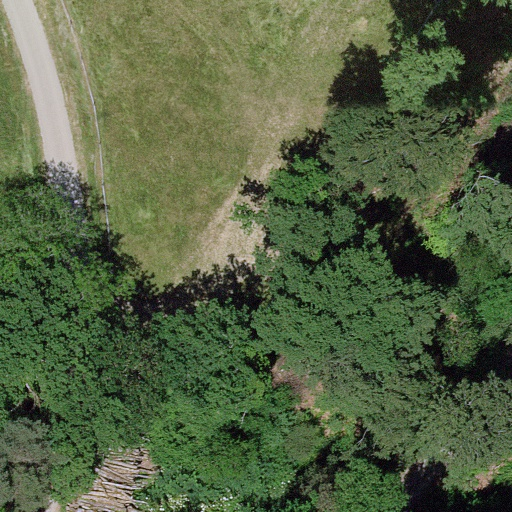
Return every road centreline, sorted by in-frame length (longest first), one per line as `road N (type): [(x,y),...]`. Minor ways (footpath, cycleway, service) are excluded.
road 1 (track): [(44,511),(82,255),(14,0)]
road 2 (track): [(511,376),(385,511)]
